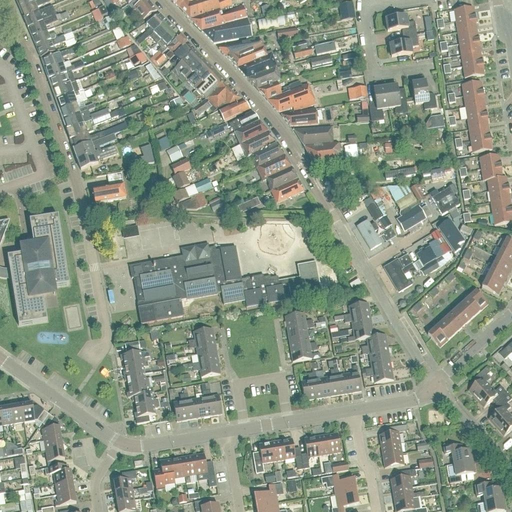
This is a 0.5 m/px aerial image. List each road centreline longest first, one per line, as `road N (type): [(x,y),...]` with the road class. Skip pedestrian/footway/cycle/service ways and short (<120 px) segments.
road 1 (residential): [(157,0),(278,129),(434,385)]
road 2 (unclassified): [(95,357),(105,332),(75,180),(22,38),(8,24)]
road 3 (unclassified): [(119,443),(0,359)]
road 4 (residential): [(435,67),(373,78),(362,9),(371,7)]
